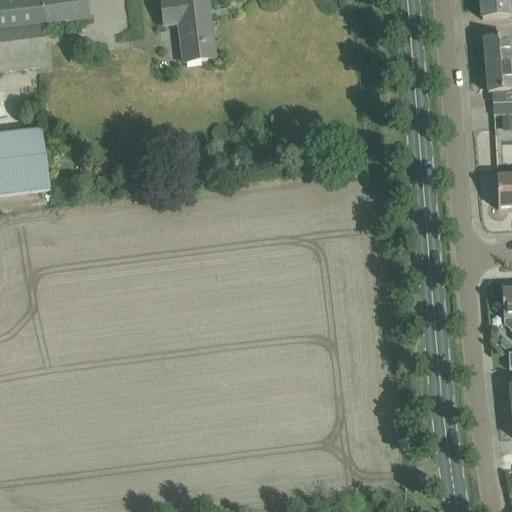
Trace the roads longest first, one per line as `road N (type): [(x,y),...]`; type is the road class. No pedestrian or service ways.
road 1 (tertiary): [(457,511),(404,0)]
road 2 (unclassified): [(443,0),(463,260)]
road 3 (unclassified): [(463,260),(491,511)]
